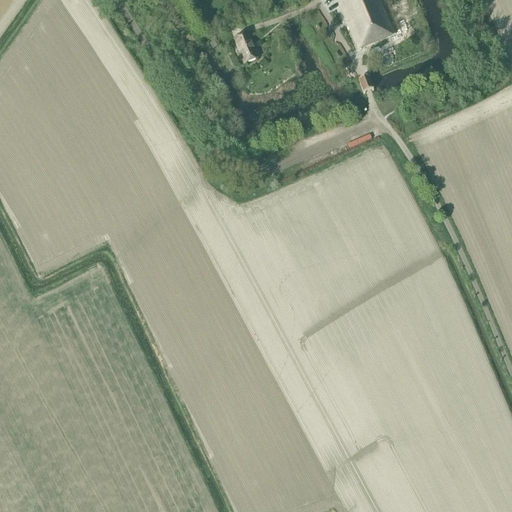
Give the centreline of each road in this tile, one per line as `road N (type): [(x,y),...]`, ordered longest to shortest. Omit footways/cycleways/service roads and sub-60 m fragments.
road 1 (track): [(383,120),(273,166),(235,169),(206,140),(116,0)]
road 2 (unclassified): [(511,374),(448,224),(372,101)]
